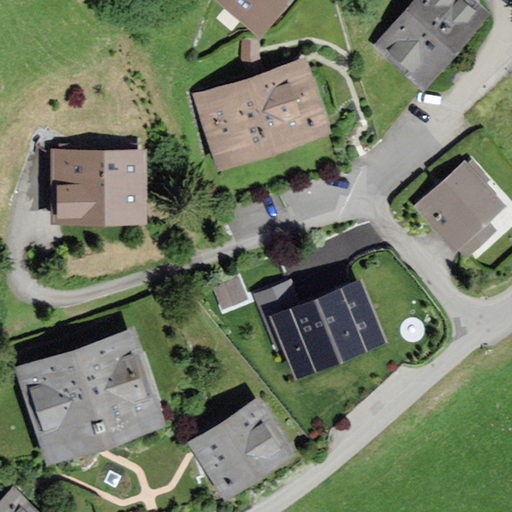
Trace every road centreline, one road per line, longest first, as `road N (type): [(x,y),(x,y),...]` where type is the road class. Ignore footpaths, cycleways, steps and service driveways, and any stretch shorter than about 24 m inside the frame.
road 1 (residential): [(370,202),(84,296),(49,298),(19,280),(13,253),(38,158)]
road 2 (residential): [(477,332),(319,472),(259,511)]
road 3 (residential): [(370,202),(498,56),(498,0)]
road 4 (residential): [(477,332),(370,202)]
